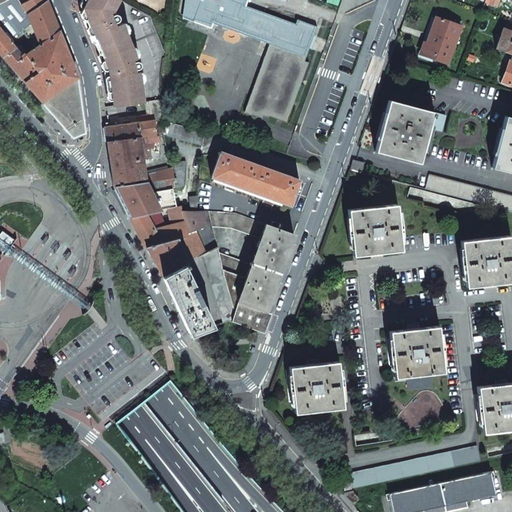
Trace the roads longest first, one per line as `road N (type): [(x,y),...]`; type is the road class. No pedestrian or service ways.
road 1 (unclassified): [(396,0),(258,379),(238,388),(215,383)]
road 2 (motorway): [(201,453),(0,199)]
road 3 (tertiary): [(215,383),(191,358),(101,208)]
road 4 (motorway): [(0,253),(129,418)]
road 5 (unclassified): [(101,208),(86,68),(62,6)]
road 6 (tertiary): [(0,399),(91,437),(158,511)]
road 7 (tertiary): [(332,511),(215,383)]
road 8 (tertiary): [(101,208),(0,85)]
road 9 (motorway): [(129,418),(212,511)]
